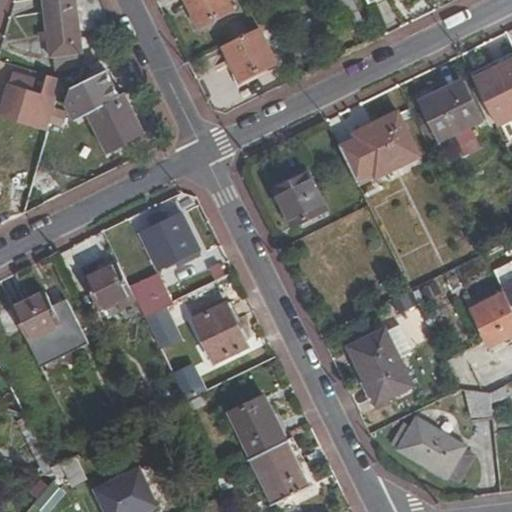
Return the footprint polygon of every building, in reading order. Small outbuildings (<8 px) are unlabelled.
[(43,0),(45,11),(76,7),(74,0),(43,0)] [(185,0),(197,26),(232,9),(227,0),(185,0)] [(363,22),(352,0),(334,0),(350,29),(363,22)] [(76,7),(45,11),(47,31),(48,40),(50,53),(53,53),(78,50),(81,50),(76,7)] [(258,28),(224,44),(240,78),(274,61),(258,28)] [(48,40),(47,31),(38,33),(39,41),(48,40)] [(81,67),(78,50),(53,53),(55,70),(81,67)] [(511,53),(470,74),(474,82),(511,63),(511,53)] [(511,63),(474,82),(496,126),(511,118),(511,63)] [(119,95),(107,71),(75,86),(69,102),(76,117),(87,111),(119,95)] [(26,87),(29,78),(12,73),(0,111),(0,114),(32,124),(33,122),(45,125),(53,96),(26,87)] [(438,143),(479,122),(458,83),(419,103),(438,143)] [(87,111),(106,149),(143,131),(125,93),(119,95),(87,111)] [(341,148),(361,189),(421,158),(398,113),(357,134),(359,139),(341,148)] [(12,181),(32,187),(41,158),(37,157),(20,154),(12,181)] [(325,212),(308,176),(276,191),(294,227),(325,212)] [(199,251),(182,216),(142,236),(159,271),(199,251)] [(121,309),(136,302),(117,264),(83,281),(99,312),(118,302),(121,309)] [(511,284),(502,289),(503,292),(511,309),(511,284)] [(137,304),(144,318),(171,305),(164,292),(137,304)] [(511,334),(511,309),(503,292),(471,308),(490,346),(511,334)] [(52,309),(44,295),(11,311),(21,332),(26,343),(37,364),(71,347),(74,351),(86,345),(65,302),(52,309)] [(193,323),(214,364),(248,348),(227,306),(193,323)] [(21,332),(11,311),(0,316),(0,328),(5,339),(21,332)] [(349,347),(376,403),(412,386),(385,330),(349,347)] [(71,347),(37,364),(39,369),(74,351),(71,347)] [(150,375),(166,408),(180,401),(164,369),(150,375)] [(490,395),(475,392),(478,420),(493,419),(490,395)] [(251,460),(286,443),(264,398),(230,415),(251,460)] [(137,415),(141,425),(161,415),(155,406),(137,415)] [(446,477),(448,475),(462,450),(465,445),(416,419),(398,451),(446,477)] [(36,461),(44,456),(27,420),(18,424),(36,461)] [(251,460),(249,461),(272,507),(309,489),(286,443),(251,460)] [(462,450),(448,475),(459,481),(473,456),(462,450)] [(64,475),(71,489),(85,481),(75,458),(59,465),(64,475)] [(55,479),(64,475),(59,465),(50,469),(55,479)] [(137,470),(93,491),(103,511),(141,511),(155,505),(137,470)] [(0,508),(0,511),(27,511),(55,479),(27,471),(0,508)]
